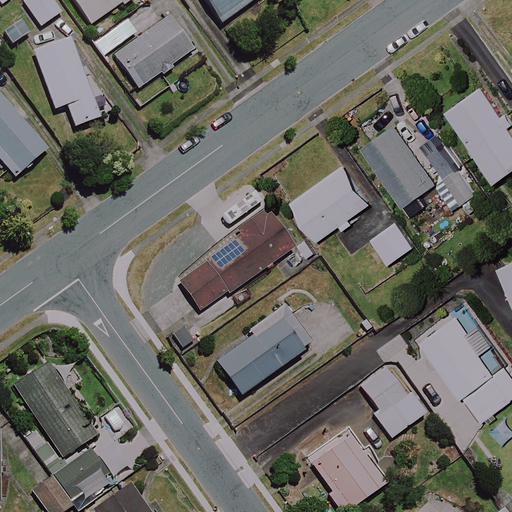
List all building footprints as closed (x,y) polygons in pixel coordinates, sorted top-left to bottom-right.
[(60,14),(50,0),(26,0),(20,4),(38,30),(60,14)] [(128,0),(68,0),(88,28),(128,0)] [(255,0),(201,0),(220,26),(255,0)] [(190,53),(166,19),(112,58),(137,92),(190,53)] [(28,35),(17,21),(1,33),(12,47),(28,35)] [(134,35),(125,23),(92,47),(101,59),(134,35)] [(99,121),(66,39),(29,54),(52,112),(63,108),(73,131),(99,121)] [(511,118),(509,114),(504,117),(482,87),(446,114),(498,184),(511,173),(511,127),(511,126),(511,125),(511,118)] [(47,152),(0,97),(0,164),(14,181),(47,152)] [(418,158),(394,123),(361,145),(403,208),(442,181),(460,207),(478,194),(458,165),(455,167),(439,143),(418,158)] [(372,204),(344,166),(291,204),(319,242),(372,204)] [(292,250),(264,211),(210,250),(213,255),(175,282),(197,312),(225,292),(227,296),(292,250)] [(415,247),(397,222),(372,240),(389,266),(415,247)] [(219,235),(211,223),(179,247),(187,259),(219,235)] [(511,262),(497,270),(511,302),(511,262)] [(310,348),(283,309),(247,334),(250,338),(213,363),(237,398),(310,348)] [(511,371),(468,310),(422,344),(482,427),(511,405),(511,371)] [(95,437),(44,363),(11,385),(62,459),(95,437)] [(409,395),(374,421),(389,441),(424,416),(409,395)] [(346,511),(384,488),(346,430),(304,458),(338,511),(346,511)] [(49,480),(70,507),(74,511),(77,511),(93,500),(86,490),(105,476),(86,452),(49,480)] [(144,511),(127,487),(92,511),(91,511),(144,511)]
